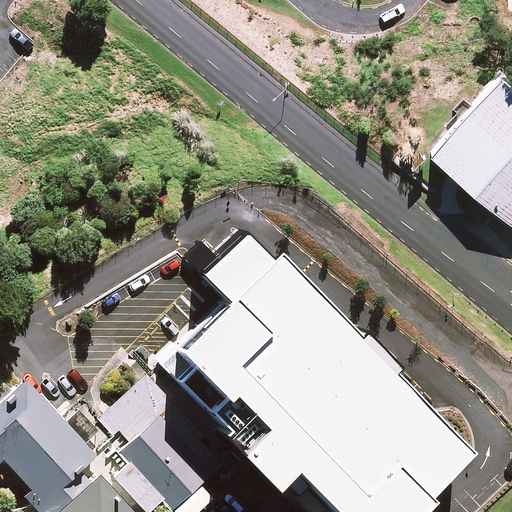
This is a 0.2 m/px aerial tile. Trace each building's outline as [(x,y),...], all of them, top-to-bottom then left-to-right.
[(511,218),(511,82),(495,68),(424,151),(509,223),(511,218)] [(271,459),(324,511),(375,511),(446,440),(235,235),(201,270),(211,280),(165,327),(254,413),(222,446),(254,477),(271,459)] [(228,460),(150,373),(100,418),(114,435),(120,430),(130,441),(120,451),(131,463),(116,476),(147,511),(149,511),(166,497),(179,511),(198,511),(213,499),(200,485),(228,460)] [(42,490),(83,453),(17,380),(0,395),(0,456),(7,451),(42,490)] [(124,511),(126,510),(88,468),(37,511),(124,511)]
